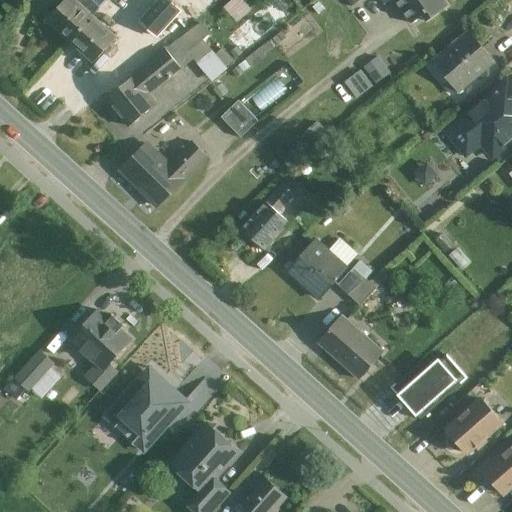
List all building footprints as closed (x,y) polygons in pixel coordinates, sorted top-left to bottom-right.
[(85,9),(75,0),(64,0),(62,3),(59,0),(58,0),(54,5),(57,8),(46,21),(69,42),(93,16),(107,1),(105,0),(80,0),(88,6),(85,9)] [(166,0),(159,0),(140,22),(157,37),(180,12),(166,0)] [(228,0),(222,5),(235,21),(249,9),(242,0),(228,0)] [(394,0),(411,24),(425,13),(429,19),(448,6),(443,0),(394,0)] [(93,16),(69,42),(92,63),(116,38),(93,16)] [(470,34),(434,63),(457,91),(493,61),(470,34)] [(193,60),(177,41),(165,50),(179,68),(180,70),(193,60)] [(140,70),(106,99),(113,109),(109,113),(115,120),(119,116),(128,127),(155,105),(146,94),(179,68),(165,50),(140,70)] [(377,55),(362,67),(375,83),(390,72),(377,55)] [(355,95),(371,87),(362,70),(346,78),(355,95)] [(506,81),(446,132),(466,155),(480,143),(492,157),(511,140),(511,77),(507,81),(506,81)] [(258,121),(238,101),(221,118),(241,138),(258,121)] [(168,166),(147,144),(120,170),(156,206),(206,157),(192,142),(168,166)] [(413,172),(423,182),(433,171),(423,162),(413,172)] [(266,202),(242,228),(264,249),(304,205),(295,196),(278,213),(266,202)] [(315,241),(287,272),(317,299),(345,268),(315,241)] [(366,279),(354,268),(338,286),(348,295),(366,279)] [(366,279),(348,295),(361,306),(377,289),(366,279)] [(109,365),(132,339),(121,329),(124,325),(112,315),(109,320),(97,310),(70,342),(96,364),(84,378),(101,393),(118,373),(109,365)] [(384,352),(341,315),(317,342),(359,380),(384,352)] [(29,393),(55,364),(40,351),(14,380),(29,393)] [(438,359),(397,393),(416,416),(457,381),(438,359)] [(191,402),(149,366),(104,417),(145,454),(191,402)] [(472,391),(450,410),(458,419),(480,400),(472,391)] [(458,419),(446,430),(451,435),(448,440),(449,445),(452,449),(458,450),(462,448),(467,454),(502,423),(481,399),(480,400),(458,419)] [(208,426),(173,466),(197,487),(202,491),(213,479),(237,453),(223,441),(222,432),(216,426),(208,426)] [(511,446),(483,472),(485,474),(486,479),(488,484),(492,488),(496,491),(501,493),(502,493),(504,495),(511,487),(511,446)] [(263,477),(240,503),(250,511),(275,511),(276,511),(274,509),(286,496),(263,477)] [(213,479),(202,491),(197,487),(185,501),(196,511),(210,511),(228,492),(213,479)]
